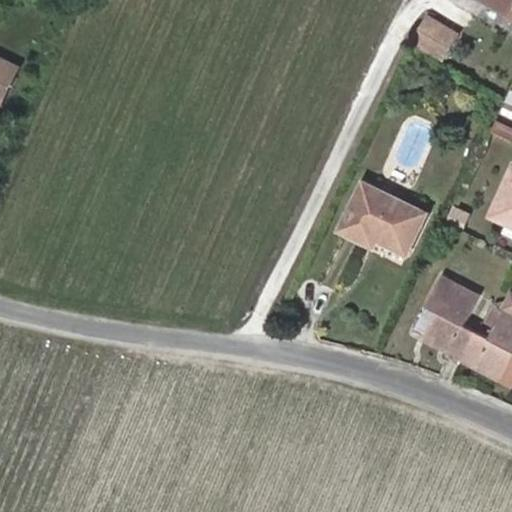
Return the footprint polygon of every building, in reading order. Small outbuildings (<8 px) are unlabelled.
[(511,0),(481,0),(511,17),(511,0)] [(413,43),(444,59),(458,33),(428,16),(413,43)] [(19,69),(0,59),(0,102),(2,103),(19,69)] [(511,107),(506,105),(502,113),(511,118),(511,107)] [(511,127),(501,122),(495,135),(511,143),(511,127)] [(511,176),(494,216),(510,223),(507,231),(511,233),(511,176)] [(365,184),(362,190),(376,197),(378,191),(365,184)] [(376,197),(362,190),(343,231),(376,247),(379,239),(398,200),(378,191),(376,197)] [(398,200),(379,239),(409,254),(428,214),(398,200)] [(464,360),(479,331),(466,324),(481,294),(444,275),(416,328),(429,335),(427,340),(464,360)] [(511,367),(511,295),(490,337),(479,331),(464,360),(505,381),(511,367)]
